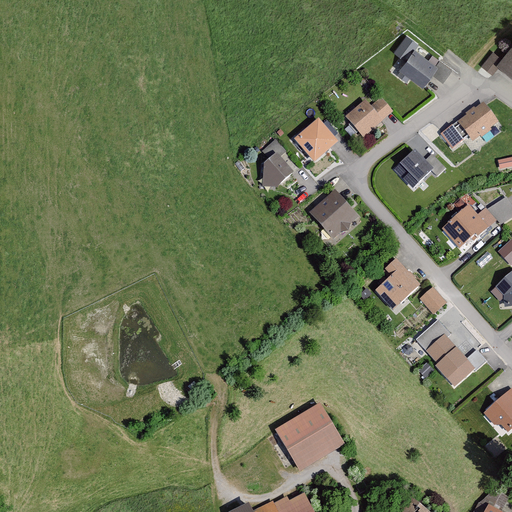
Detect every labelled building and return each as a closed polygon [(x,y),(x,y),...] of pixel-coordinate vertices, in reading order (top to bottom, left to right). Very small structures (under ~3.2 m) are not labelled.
[(511,48),(502,61),(493,54),(481,68),(492,77),(498,69),(511,80),(511,48)] [(428,62),(414,51),(398,72),(400,74),(397,77),(406,83),(409,80),(423,90),(432,78),(443,86),(452,72),(432,57),(428,62)] [(392,115),(381,100),(370,109),(365,104),(345,120),(362,141),(383,125),(382,123),(392,115)] [(498,124),(483,105),(475,112),(473,110),(464,117),(466,118),(457,125),(472,145),(498,124)] [(338,145),(318,122),(295,142),(314,165),(338,145)] [(464,143),(452,128),(440,137),(452,152),(464,143)] [(269,163),(264,167),(263,189),(277,189),(293,176),(280,159),(285,155),(275,142),(261,153),(269,163)] [(413,154),(411,152),(392,171),(412,192),(432,173),(437,179),(446,170),(432,156),(424,163),(415,153),(413,154)] [(511,155),(500,157),(502,166),(511,164),(511,155)] [(357,219),(334,194),(308,217),(331,242),(357,219)] [(502,221),(511,214),(511,204),(507,197),(492,207),(502,221)] [(487,230),(467,208),(441,232),(460,252),(470,242),(472,244),(487,230)] [(511,237),(499,250),(511,263),(511,237)] [(405,269),(396,259),(383,272),(389,279),(379,288),(389,299),(388,300),(398,311),(420,290),(403,271),(405,269)] [(511,274),(496,290),(505,299),(505,309),(511,309),(511,274)] [(438,285),(422,295),(433,313),(449,304),(438,285)] [(466,363),(444,339),(426,355),(438,368),(436,370),(454,390),(473,373),(475,375),(486,365),(476,354),(466,363)] [(494,428),(502,429),(508,435),(511,431),(511,392),(511,391),(483,416),(494,428)] [(320,407),(275,433),(300,474),(344,448),(320,407)] [(502,511),(509,500),(495,492),(479,505),(488,509),(486,511),(502,511)] [(424,511),(403,496),(390,511),(424,511)] [(309,511),(302,498),(288,505),(286,500),(274,506),(272,504),(254,511),(250,511),(248,507),(237,511),(309,511)]
